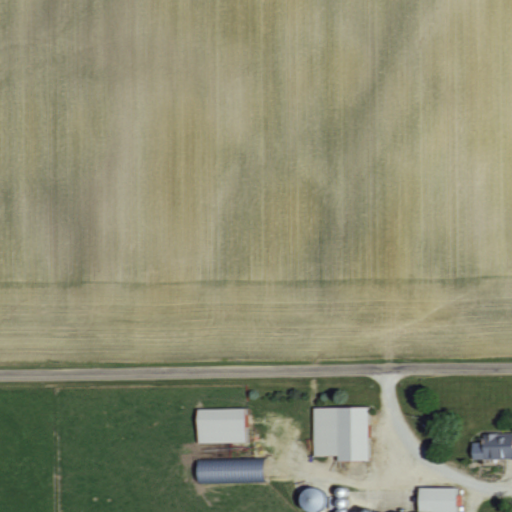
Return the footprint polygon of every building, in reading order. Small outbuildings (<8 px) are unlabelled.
[(307,405),(364,405),(364,459),(333,459),(333,453),(307,453),(307,405)] [(191,407),(239,406),(239,440),(192,440),(191,407)] [(511,456),(506,456),(472,457),(471,441),(484,440),(484,432),(511,431),(511,456)] [(191,456),(258,456),(258,480),(192,481),(191,456)] [(415,485),(452,485),(452,511),(429,511),(415,511),(415,485)]
